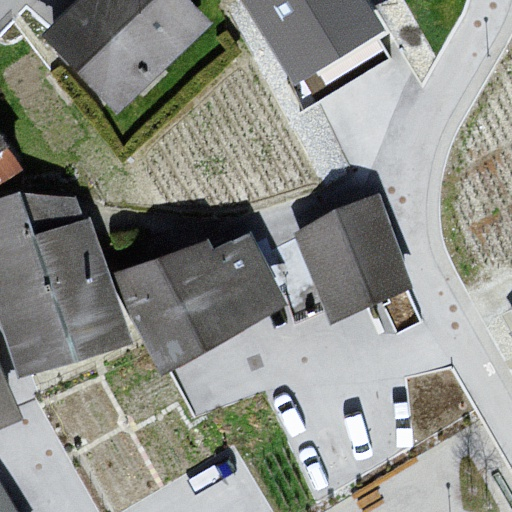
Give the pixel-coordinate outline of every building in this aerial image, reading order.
[(193,0),(71,0),(38,33),(115,108),(210,18),(193,0)] [(367,0),(244,0),(289,79),(293,77),(305,106),(391,57),(374,28),(381,23),(367,0)] [(0,134),(0,173),(18,162),(3,140),(0,134)] [(379,191),(294,229),(328,315),(408,279),(379,191)] [(19,193),(0,199),(0,315),(19,377),(134,343),(91,216),(85,218),(76,197),(19,193)] [(206,232),(112,272),(155,366),(280,296),(248,227),(209,241),(206,232)] [(0,369),(0,414),(16,408),(0,369)] [(17,511),(0,483),(0,511),(17,511)]
